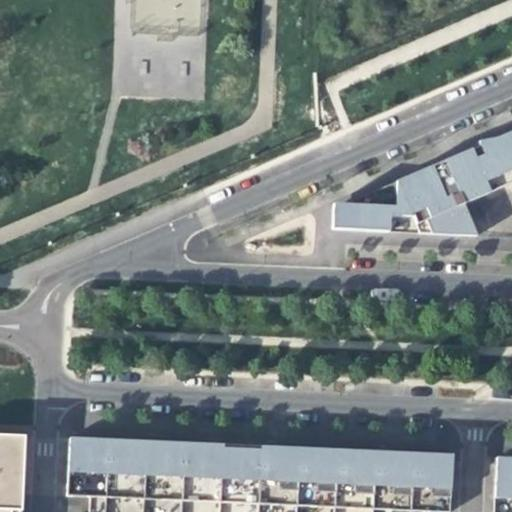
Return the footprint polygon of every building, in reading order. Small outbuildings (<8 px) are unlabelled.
[(204,99),(204,0),(131,0),(132,35),(153,35),(153,75),(188,75),(188,89),(146,89),(146,99),(204,99)] [(511,132),(493,141),(476,144),(477,148),(331,211),(329,231),(475,238),(462,206),(511,184),(511,132)] [(459,378),(459,367),(436,366),(436,376),(459,378)] [(0,511),(19,511),(23,438),(0,436),(0,511)] [(441,490),(441,482),(449,483),(450,461),(423,460),(423,456),(400,455),(400,462),(384,461),(385,454),(362,453),(362,461),(347,460),(347,452),(324,451),(324,459),(309,458),(309,451),(286,450),(286,457),(271,457),(271,449),(247,448),(247,455),(232,455),(232,447),(209,446),(209,454),(195,453),(196,446),(171,445),(171,452),(156,451),(156,444),(133,443),(133,451),(119,450),(119,446),(82,444),(82,441),(68,440),(67,460),(76,463),(76,473),(67,473),(65,498),(89,498),(88,511),(448,511),(449,490),(441,490)] [(133,451),(133,443),(120,442),(82,441),(82,444),(119,446),(119,450),(133,451)] [(171,452),(171,445),(166,445),(159,444),(156,444),(156,451),(171,452)] [(209,454),(209,446),(196,446),(195,453),(209,454)] [(247,455),(247,448),(232,447),(232,455),(247,455)] [(286,457),(286,450),(284,450),(271,449),(271,457),(286,457)] [(324,459),(324,451),(309,451),(309,458),(324,459)] [(362,461),(362,453),(351,452),(347,452),(347,460),(362,461)] [(400,462),(400,455),(385,454),(384,461),(400,462)] [(511,511),(511,459),(495,459),(492,511),(511,511)] [(76,473),(76,463),(67,460),(67,466),(67,473),(76,473)]
